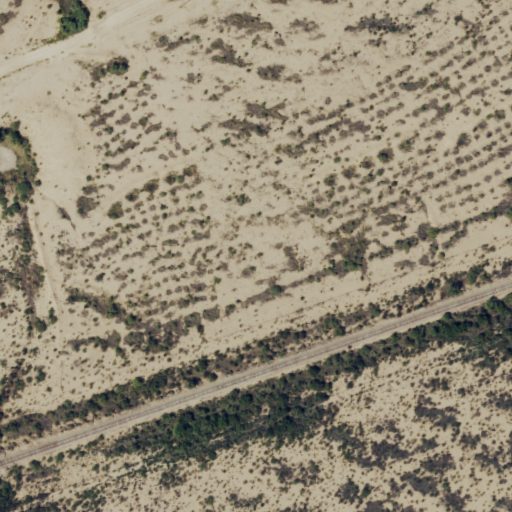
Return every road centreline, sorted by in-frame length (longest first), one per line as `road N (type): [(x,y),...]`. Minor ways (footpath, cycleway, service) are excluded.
road 1 (residential): [(0,359),(381,265),(511,216)]
road 2 (track): [(511,374),(126,511)]
